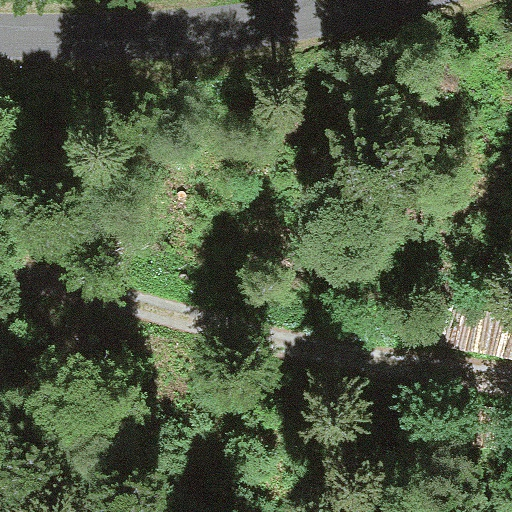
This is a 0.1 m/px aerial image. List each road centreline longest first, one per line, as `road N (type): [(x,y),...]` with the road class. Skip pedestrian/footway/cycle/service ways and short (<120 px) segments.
road 1 (track): [(0,268),(385,357),(511,378)]
road 2 (tertiary): [(382,0),(184,32),(0,35)]
